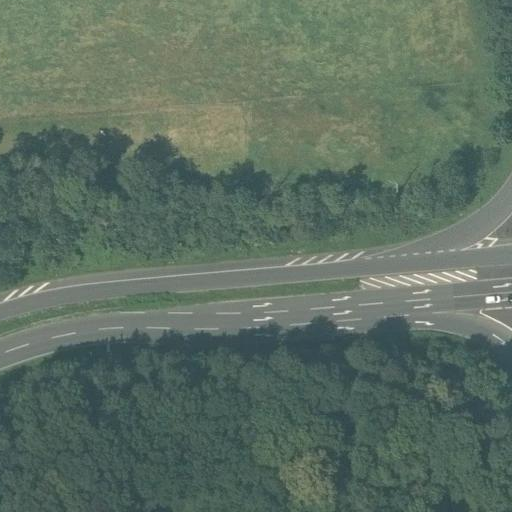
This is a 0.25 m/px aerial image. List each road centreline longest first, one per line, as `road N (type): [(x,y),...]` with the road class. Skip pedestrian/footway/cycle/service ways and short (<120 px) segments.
road 1 (motorway): [(408,266),(59,292),(0,308)]
road 2 (motorway): [(0,347),(136,320),(393,304)]
road 3 (motorway): [(393,304),(482,326),(511,345)]
road 4 (motorway): [(511,198),(468,237),(408,266)]
